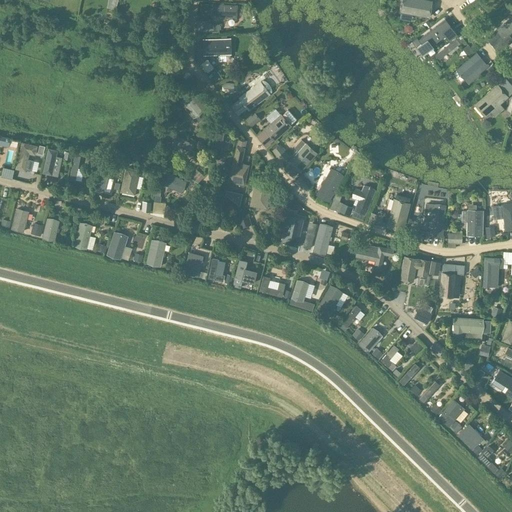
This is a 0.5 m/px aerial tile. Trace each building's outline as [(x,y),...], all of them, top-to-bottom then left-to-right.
[(165,11),(165,0),(161,0),(157,0),(157,11),(165,11)] [(402,0),(401,11),(429,16),(431,1),(426,0),(402,0)] [(236,5),(203,3),(203,15),(236,17),(236,5)] [(495,30),(486,37),(494,47),(503,39),(509,34),(511,32),(511,17),(495,30)] [(208,22),(208,19),(197,19),(197,30),(220,30),(220,23),(208,22)] [(453,29),(445,19),(418,39),(417,37),(412,41),(416,46),(421,43),(426,50),(453,29)] [(461,35),(437,53),(440,58),(465,40),(461,35)] [(230,38),(203,38),(203,53),(208,53),(208,54),(226,54),(226,46),(230,46),(230,38)] [(473,50),(468,44),(463,49),(467,55),(473,50)] [(476,53),(456,69),(464,78),(484,62),(476,53)] [(214,67),(207,59),(201,63),(208,72),(214,67)] [(505,77),(474,104),(485,116),(508,96),(503,91),(511,83),(505,77)] [(241,98),(231,105),(238,114),(248,107),(249,108),(268,93),(272,90),(270,85),(267,82),(264,80),(260,83),(260,82),(241,97),(241,98)] [(233,83),(223,83),(223,92),(233,92),(233,83)] [(186,90),(177,97),(185,107),(189,112),(193,117),(199,114),(207,105),(196,91),(190,94),(186,90)] [(254,112),(245,119),(251,126),(260,119),(254,112)] [(281,114),(264,128),(274,141),(291,126),(281,114)] [(175,119),(171,124),(176,128),(180,123),(175,119)] [(220,158),(225,123),(219,122),(213,157),(220,158)] [(189,154),(194,145),(177,135),(171,144),(189,154)] [(22,142),(16,168),(25,170),(25,169),(31,170),(34,160),(27,158),(29,152),(35,154),(37,146),(22,142)] [(273,149),(282,160),(290,154),(281,143),(273,149)] [(306,143),(289,161),(300,171),(317,153),(306,143)] [(236,145),(228,181),(244,185),(249,164),(241,162),(245,147),(236,145)] [(49,148),(43,172),(51,174),(58,175),(62,157),(56,155),(57,150),(49,148)] [(80,156),(75,155),(69,179),(75,181),(80,156)] [(111,160),(102,158),(95,183),(104,185),(104,187),(110,189),(114,175),(107,173),(111,160)] [(166,160),(163,166),(174,172),(177,165),(166,160)] [(134,194),(134,192),(139,170),(126,167),(121,191),(134,194)] [(144,167),(142,176),(152,178),(154,169),(144,167)] [(343,175),(331,168),(317,194),(329,201),(343,175)] [(163,169),(157,180),(180,192),(186,181),(163,169)] [(305,174),(293,184),(302,195),(314,185),(305,174)] [(251,205),(266,207),(271,184),(255,181),(251,205)] [(355,187),(352,197),(358,200),(354,210),(352,216),(363,220),(376,189),(364,184),(361,190),(355,187)] [(233,200),(239,205),(242,194),(235,192),(233,200)] [(396,199),(394,199),(387,226),(402,230),(409,203),(410,198),(397,195),(396,199)] [(511,229),(511,202),(502,204),(505,230),(511,229)] [(343,203),(339,211),(350,215),(353,207),(343,203)] [(446,205),(434,204),(430,235),(442,236),(446,205)] [(29,210),(16,207),(11,228),(23,231),(29,210)] [(475,234),(482,233),(483,209),(476,207),(468,208),(467,233),(475,234)] [(246,209),(235,213),(240,228),(251,224),(246,209)] [(369,211),(367,222),(381,225),(384,215),(369,211)] [(288,215),(282,242),(297,245),(303,219),(288,215)] [(59,221),(47,218),(43,237),(55,240),(59,221)] [(2,219),(1,225),(9,227),(11,221),(2,219)] [(34,223),(31,233),(40,236),(43,225),(34,223)] [(92,226),(80,223),(74,245),(86,248),(92,226)] [(332,226),(320,223),(313,250),(326,253),(332,226)] [(494,226),(485,227),(486,237),(495,236),(494,226)] [(412,236),(423,240),(425,233),(415,229),(412,236)] [(305,237),(306,237),(312,239),(314,231),(307,230),(305,237)] [(342,231),(340,238),(346,240),(348,233),(342,231)] [(128,236),(114,232),(107,254),(120,258),(128,236)] [(448,232),(447,247),(456,248),(456,243),(456,233),(448,232)] [(65,234),(63,242),(70,244),(72,236),(65,234)] [(166,243),(152,240),(147,262),(160,266),(166,243)] [(98,243),(96,250),(105,252),(107,246),(98,243)] [(392,249),(368,244),(366,249),(358,247),(356,256),(376,260),(374,267),(381,268),(384,254),(391,255),(392,249)] [(203,256),(189,252),(183,272),(201,277),(203,271),(199,270),(203,256)] [(135,253),(133,260),(142,261),(143,255),(135,253)] [(401,278),(413,280),(415,267),(419,267),(418,275),(427,276),(428,269),(429,260),(405,256),(401,278)] [(485,257),(483,285),(490,286),(496,286),(496,273),(497,273),(498,267),(502,267),(503,264),(503,258),(498,258),(498,257),(485,257)] [(219,259),(213,258),(208,278),(223,281),(224,275),(216,273),(219,259)] [(240,259),(233,284),(240,286),(242,280),(254,283),(257,271),(245,268),(247,261),(240,259)] [(173,261),(171,268),(180,270),(181,264),(173,261)] [(476,268),(472,272),(475,276),(480,272),(476,268)] [(323,269),(320,276),(327,279),(330,271),(323,269)] [(455,273),(441,272),(440,295),(453,296),(455,273)] [(226,274),(224,282),(231,284),(233,275),(226,274)] [(270,277),(263,275),(259,291),(282,296),(283,290),(268,286),(270,277)] [(308,283),(297,279),(291,297),(292,297),(290,304),(312,311),(314,303),(303,299),(308,283)] [(330,285),(317,309),(327,315),(330,310),(332,311),(342,292),(330,285)] [(285,290),(283,296),(290,298),(292,292),(285,290)] [(339,326),(344,330),(361,309),(356,305),(339,326)] [(493,308),(491,314),(500,316),(501,311),(493,308)] [(431,309),(417,309),(417,319),(425,319),(431,319),(431,310),(431,309)] [(335,313),(332,318),(338,321),(340,316),(335,313)] [(483,318),(455,316),(454,331),(454,337),(462,337),(462,331),(482,332),(490,332),(491,320),(483,320),(483,318)] [(511,320),(510,320),(502,340),(510,343),(511,337),(511,320)] [(373,327),(360,343),(369,350),(382,335),(373,327)] [(358,328),(352,334),(359,340),(364,334),(358,328)] [(415,340),(410,348),(417,352),(422,344),(415,340)] [(394,344),(381,360),(392,369),(396,365),(389,359),(398,348),(394,344)] [(481,346),(479,353),(487,355),(489,348),(481,346)] [(379,349),(374,355),(379,359),(384,353),(379,349)] [(418,360),(399,381),(406,387),(417,375),(416,374),(423,367),(417,362),(418,361),(418,360)] [(396,368),(392,373),(396,377),(400,372),(396,368)] [(480,368),(475,375),(480,378),(485,372),(480,368)] [(511,376),(497,368),(496,368),(497,369),(492,376),(502,382),(499,388),(511,395),(511,376)] [(435,380),(419,398),(424,402),(440,384),(435,380)] [(415,384),(410,389),(417,395),(421,390),(415,384)] [(454,399),(438,417),(449,426),(464,408),(454,399)] [(435,403),(430,409),(437,414),(441,409),(435,403)] [(469,423),(458,434),(472,449),(483,438),(469,423)] [(511,441),(509,439),(503,446),(511,453),(511,452),(511,441)] [(478,445),(473,450),(478,454),(482,450),(478,445)] [(498,468),(487,457),(494,450),(489,445),(477,456),(494,473),(498,468)] [(495,473),(499,477),(504,472),(500,468),(495,473)] [(511,479),(508,475),(503,479),(509,486),(511,482),(511,479)]
